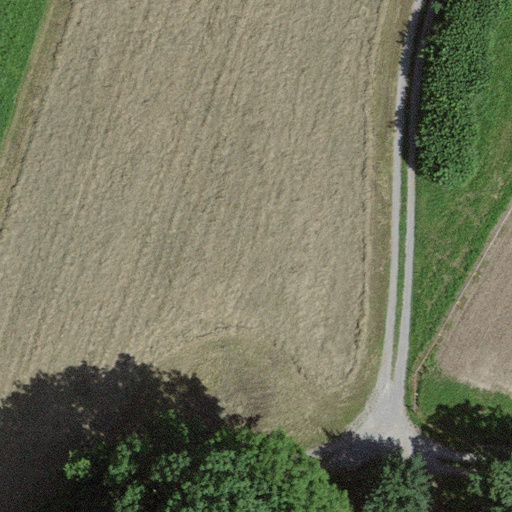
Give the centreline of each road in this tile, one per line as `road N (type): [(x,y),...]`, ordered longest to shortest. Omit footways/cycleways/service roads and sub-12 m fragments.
road 1 (track): [(428,0),(418,35),(389,425),(426,491)]
road 2 (track): [(389,425),(169,482),(122,511)]
